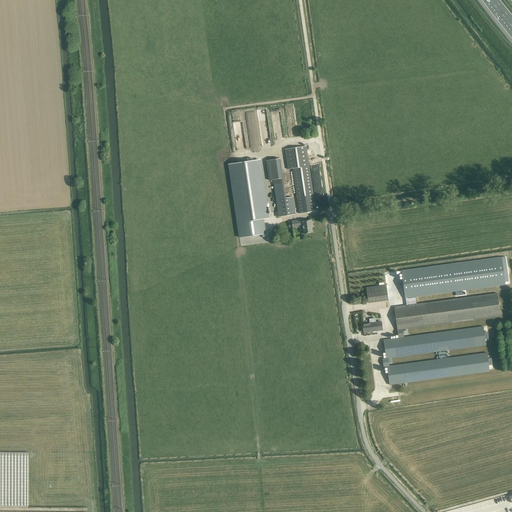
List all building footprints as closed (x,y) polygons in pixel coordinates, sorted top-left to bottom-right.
[(232,111),(237,154),(245,153),(239,110),(232,111)] [(315,211),(309,166),(306,146),(285,149),(287,169),(292,169),(299,213),(315,211)] [(240,237),(266,234),(263,219),(268,218),(259,160),(252,161),(252,158),(247,159),(248,162),(229,164),(240,237)] [(293,197),(275,199),(277,212),(275,212),(276,217),(296,214),(293,197)] [(302,221),(302,222),(300,222),(300,220),(291,221),(291,222),(288,222),(289,227),(292,227),(292,228),(301,227),(301,225),(302,225),(304,233),(312,232),(311,225),(312,225),(312,220),(302,221)] [(402,274),(407,305),(416,304),(415,299),(511,286),(507,259),(402,274)] [(386,285),(366,287),(368,303),(388,301),(386,285)] [(483,326),(404,337),(403,335),(408,335),(407,331),(403,331),(403,330),(500,317),(497,293),(416,304),(407,305),(394,307),(398,338),(383,340),(386,358),(382,358),(383,367),(387,366),(389,385),(489,371),(486,353),(389,366),(389,363),(392,363),(391,357),(485,344),(483,326)] [(370,323),(362,324),(363,332),(382,330),(381,321),(375,322),(375,318),(369,319),(370,323)] [(511,493),(502,496),(506,511),(507,511),(511,510),(511,493)]
